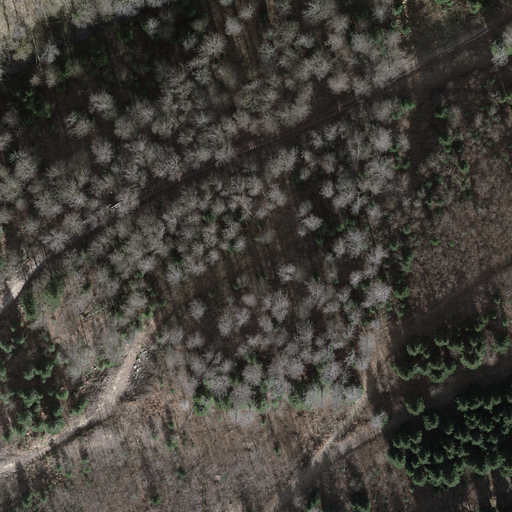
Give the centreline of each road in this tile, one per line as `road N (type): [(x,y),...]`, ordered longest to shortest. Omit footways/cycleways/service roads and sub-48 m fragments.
road 1 (track): [(369,96),(139,201),(40,261)]
road 2 (track): [(315,463),(408,335),(511,254)]
road 3 (track): [(511,368),(382,419),(315,463),(269,511)]
road 4 (track): [(369,96),(511,13)]
road 5 (track): [(511,53),(369,96)]
